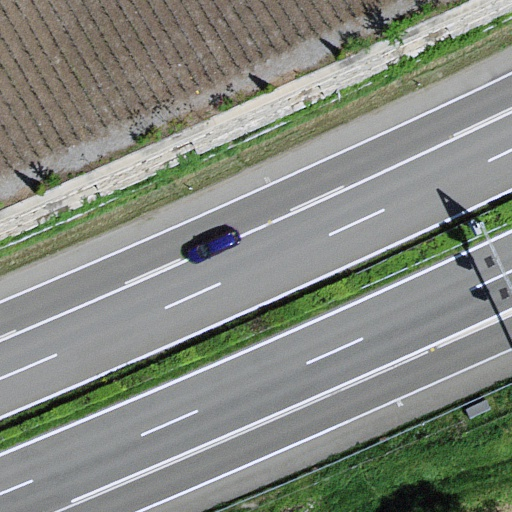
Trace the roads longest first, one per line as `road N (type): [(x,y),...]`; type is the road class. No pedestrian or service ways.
road 1 (motorway): [(435,183),(0,375)]
road 2 (motorway): [(0,495),(324,357)]
road 3 (motorway): [(324,357),(511,270)]
road 4 (motorway): [(324,357),(511,297)]
